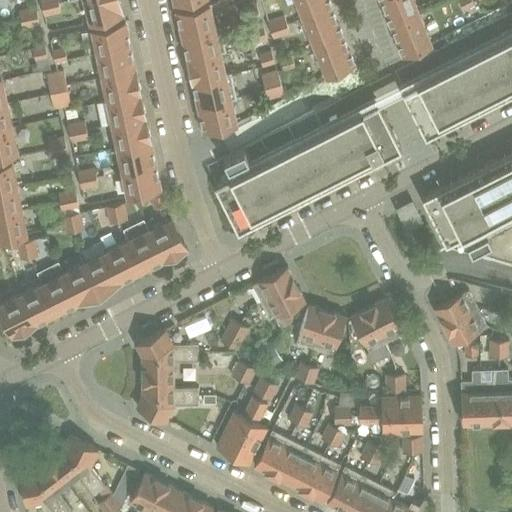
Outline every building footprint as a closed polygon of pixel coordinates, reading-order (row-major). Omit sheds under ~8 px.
[(124,11),(121,0),(85,0),(90,20),(124,11)] [(297,0),(304,16),(331,5),(330,3),(331,2),(330,0),(297,0)] [(387,15),(388,16),(390,22),(391,21),(392,24),(419,13),(413,0),(382,0),(388,14),(387,15)] [(473,0),(459,0),(464,8),(475,3),(473,0)] [(59,1),(42,5),(44,14),(61,10),(59,1)] [(209,2),(177,9),(182,34),(220,25),(220,24),(214,25),(209,2)] [(257,4),(245,7),(248,19),(260,15),(257,4)] [(21,18),(38,14),(36,5),(19,9),(21,18)] [(315,44),(343,33),(342,31),(342,30),(340,23),(339,24),(331,5),(304,16),(315,44)] [(399,43),(401,48),(401,50),(402,49),(404,53),(431,42),(419,13),(392,24),(399,42),(399,43)] [(40,22),(38,14),(21,18),(23,26),(40,22)] [(271,28),(287,23),(284,15),(268,20),(271,28)] [(92,27),(98,52),(130,45),(125,20),(92,27)] [(267,38),(265,30),(262,21),(246,26),(251,43),(267,38)] [(287,23),(271,28),(273,37),(290,31),(287,23)] [(186,56),(186,58),(226,49),(220,25),(182,34),(187,56),(186,56)] [(511,25),(399,82),(402,88),(425,134),(511,90),(511,25)] [(350,52),(343,33),(315,44),(327,73),(354,62),(353,59),(353,58),(351,51),(350,52)] [(48,56),(45,44),(33,47),(36,59),(48,56)] [(135,67),(130,45),(98,52),(103,75),(136,68),(136,67),(135,67)] [(52,49),(55,61),(67,59),(64,46),(52,49)] [(263,66),(275,63),(271,48),(259,52),(263,66)] [(186,58),(192,81),(231,72),(231,71),(225,72),(220,51),(226,50),(226,49),(186,58)] [(280,57),(283,69),(295,65),(292,53),(280,57)] [(141,92),(136,68),(103,75),(108,99),(141,92)] [(261,73),(266,89),(282,84),(277,68),(261,73)] [(63,69),(55,71),(59,88),(67,86),(63,69)] [(59,88),(55,71),(47,72),(50,89),(59,88)] [(193,82),(198,104),(236,96),(231,72),(192,81),(192,82),(193,82)] [(284,92),(282,84),(266,89),(269,96),(284,92)] [(59,88),(62,105),(71,103),(67,86),(59,88)] [(59,88),(50,89),(54,107),(62,105),(59,88)] [(141,92),(108,99),(113,122),(147,115),(141,92)] [(238,229),(327,184),(401,147),(375,94),(328,118),(250,158),(244,146),(224,156),(230,168),(222,172),(224,177),(214,182),(238,229)] [(198,104),(204,129),(236,122),(231,98),(237,97),(236,96),(198,104)] [(0,127),(12,125),(7,102),(0,103),(0,127)] [(65,109),(67,118),(78,115),(76,107),(65,109)] [(151,139),(147,115),(113,122),(118,146),(151,139)] [(70,132),(87,128),(85,119),(68,123),(70,132)] [(0,153),(17,150),(12,125),(0,127),(0,153)] [(87,128),(70,132),(71,140),(88,137),(87,128)] [(49,147),(66,143),(64,135),(47,138),(49,147)] [(118,146),(123,169),(155,162),(150,140),(152,140),(151,139),(118,146)] [(66,143),(49,147),(51,156),(68,152),(66,143)] [(511,148),(422,194),(446,241),(456,236),(459,242),(467,238),(472,247),(492,237),(487,228),(511,215),(511,148)] [(0,187),(17,185),(12,160),(0,161),(0,187)] [(160,187),(155,162),(123,169),(128,194),(160,187)] [(80,178),(96,175),(95,166),(78,170),(80,178)] [(96,175),(80,178),(81,187),(98,184),(96,175)] [(0,212),(21,208),(17,185),(0,187),(0,212)] [(60,200),(77,197),(75,188),(58,192),(60,200)] [(164,193),(162,193),(152,195),(154,207),(166,205),(164,193)] [(77,197),(60,200),(62,209),(79,205),(77,197)] [(124,201),(115,203),(119,220),(127,218),(124,201)] [(421,220),(411,201),(398,207),(408,226),(421,220)] [(119,220),(115,203),(106,205),(110,222),(119,220)] [(21,208),(0,212),(0,237),(26,233),(21,208)] [(71,212),(75,229),(84,227),(80,210),(71,212)] [(75,229),(71,212),(63,214),(66,231),(75,229)] [(172,217),(149,228),(165,259),(188,248),(172,217)] [(164,260),(165,259),(149,228),(128,239),(142,269),(163,258),(164,260)] [(34,237),(26,239),(29,256),(38,254),(34,237)] [(29,256),(26,239),(17,241),(20,258),(29,256)] [(142,269),(128,239),(106,250),(122,281),(123,280),(123,279),(142,269)] [(106,250),(85,260),(100,291),(122,281),(106,250)] [(63,271),(79,302),(100,291),(85,260),(63,271)] [(259,299),(295,282),(286,264),(258,278),(251,282),(259,299)] [(63,271),(42,282),(56,311),(77,301),(78,302),(79,302),(63,271)] [(20,292),(36,323),(37,323),(37,321),(56,311),(42,282),(20,292)] [(295,282),(259,299),(253,303),(261,319),(303,298),(295,282)] [(443,323),(470,309),(478,305),(469,287),(434,305),(443,323)] [(20,292),(0,302),(0,307),(13,334),(36,323),(20,292)] [(384,296),(367,304),(385,341),(403,332),(398,324),(384,296)] [(296,340),(314,345),(326,308),(307,302),(296,340)] [(368,349),(385,341),(367,304),(349,313),(368,349)] [(470,309),(443,323),(452,341),(487,323),(478,305),(470,309)] [(344,313),(326,308),(314,345),(333,351),(344,313)] [(229,343),(241,322),(232,317),(220,338),(229,343)] [(250,327),(241,322),(229,343),(238,348),(250,327)] [(141,353),(172,353),(172,350),(198,351),(198,343),(172,342),(164,327),(135,341),(141,353)] [(490,354),(500,354),(499,337),(489,338),(490,354)] [(499,337),(500,354),(510,354),(509,337),(499,337)] [(479,354),(478,341),(465,341),(465,354),(479,354)] [(275,347),(262,354),(270,366),(282,358),(275,347)] [(198,359),(198,351),(172,350),(172,353),(141,353),(141,372),(172,372),(172,359),(198,359)] [(231,374),(240,378),(248,363),(239,358),(231,374)] [(295,376),(305,379),(310,363),(301,360),(295,376)] [(248,363),(240,378),(249,382),(257,367),(248,363)] [(319,366),(310,363),(305,379),(314,382),(319,366)] [(471,368),(471,379),(461,379),(462,390),(460,390),(461,421),(481,420),(480,389),(480,379),(480,368),(471,368)] [(491,378),(480,379),(480,389),(481,420),(500,419),(498,368),(490,368),(491,378)] [(500,419),(511,419),(511,377),(507,377),(506,368),(498,368),(500,419)] [(141,372),(141,391),(172,391),(172,394),(199,394),(199,385),(172,385),(172,372),(141,372)] [(385,389),(396,389),(395,372),(385,372),(385,389)] [(405,372),(395,372),(396,389),(406,389),(405,372)] [(253,389),(262,394),(270,379),(261,374),(253,389)] [(279,383),(270,379),(262,394),(271,398),(279,383)] [(136,403),(165,417),(172,402),(199,402),(199,394),(172,394),(172,391),(141,391),(136,403)] [(334,414),(351,413),(350,391),(340,391),(338,403),(334,403),(334,414)] [(204,393),(204,402),(216,402),(216,393),(204,393)] [(233,408),(216,443),(232,451),(259,397),(252,393),(242,412),(233,408)] [(421,410),(421,393),(381,394),(381,403),(359,404),(360,413),(421,410)] [(266,400),(259,397),(232,451),(248,459),(265,423),(257,419),(266,400)] [(288,417),(297,421),(304,407),(295,402),(288,417)] [(304,407),(297,421),(306,426),(314,411),(304,407)] [(422,429),(421,410),(360,413),(360,421),(382,420),(382,430),(422,429)] [(351,413),(334,414),(334,424),(351,424),(351,413)] [(321,437),(330,441),(337,426),(328,422),(321,437)] [(337,426),(330,441),(339,445),(346,430),(337,426)] [(271,428),(254,462),(271,471),(288,437),(271,428)] [(102,479),(90,462),(98,446),(69,432),(64,444),(82,468),(83,467),(99,488),(104,495),(115,509),(122,504),(139,469),(128,463),(113,493),(106,483),(105,483),(102,479)] [(412,451),(411,434),(401,435),(402,451),(412,451)] [(411,434),(412,451),(422,450),(421,434),(411,434)] [(271,471),(288,479),(305,445),(288,437),(271,471)] [(360,455),(369,459),(376,443),(367,439),(360,455)] [(376,443),(369,459),(378,463),(385,447),(376,443)] [(82,468),(64,444),(48,456),(67,480),(77,473),(89,489),(92,493),(99,488),(83,467),(82,468)] [(322,454),(305,445),(288,479),(306,488),(322,454)] [(340,462),(322,454),(306,488),(323,496),(340,462)] [(58,487),(67,480),(48,456),(33,467),(52,491),(50,493),(65,511),(67,511),(73,508),(58,487)] [(344,463),(326,499),(344,508),(361,472),(344,463)] [(33,467),(21,469),(27,501),(43,498),(54,511),(65,511),(50,493),(52,491),(33,467)] [(143,511),(160,478),(143,470),(130,497),(140,502),(134,511),(143,511)] [(352,511),(362,511),(374,488),(378,480),(361,472),(344,508),(352,511)] [(405,474),(398,488),(407,493),(414,478),(405,474)] [(159,511),(165,511),(178,487),(160,478),(143,511),(153,511),(155,510),(159,511)] [(396,489),(378,480),(374,488),(362,511),(384,511),(392,497),(396,489)] [(186,511),(194,496),(178,487),(165,511),(186,511)] [(104,495),(97,501),(104,511),(111,511),(115,509),(104,495)] [(194,496),(186,511),(208,511),(212,505),(194,496)] [(408,505),(392,497),(384,511),(415,511),(420,504),(411,500),(408,505)]
